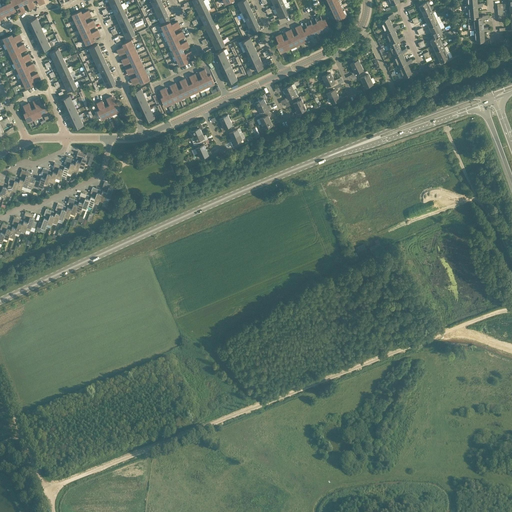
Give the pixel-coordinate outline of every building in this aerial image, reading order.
[(23,12),(17,0),(11,0),(12,1),(16,10),(15,8),(17,7),(20,13),(23,12)] [(25,3),(23,0),(17,0),(23,12),(25,11),(22,4),(25,3)] [(33,7),(29,0),(23,0),(25,3),(27,2),(30,9),(33,7)] [(203,0),(202,0),(195,4),(197,9),(206,5),(203,0)] [(341,4),(338,0),(337,0),(330,4),(332,9),(341,4)] [(16,10),(12,1),(7,3),(13,17),(16,15),(13,11),(16,10)] [(419,5),(422,11),(431,6),(428,1),(419,5)] [(165,7),(163,2),(154,6),(150,8),(152,13),(156,11),(165,7)] [(13,17),(7,3),(2,6),(6,14),(8,13),(10,18),(13,17)] [(121,3),(112,8),(115,13),(124,8),(121,3)] [(249,3),(240,7),(242,12),(251,8),(249,3)] [(275,7),(278,12),(287,8),(284,3),(275,7)] [(332,9),(334,14),(343,9),(341,4),(332,9)] [(206,5),(197,9),(199,14),(208,10),(206,5)] [(422,11),(424,16),(433,12),(431,6),(422,11)] [(156,11),(158,16),(167,12),(165,7),(156,11)] [(124,8),(115,13),(117,17),(126,13),(124,8)] [(244,17),(253,13),(251,8),(242,12),(244,17)] [(287,8),(278,12),(280,17),(289,13),(287,8)] [(75,19),(90,12),(89,9),(82,13),(81,10),(72,14),(75,19)] [(343,9),(334,14),(337,18),(345,14),(343,9)] [(208,10),(199,14),(202,19),(211,14),(208,10)] [(77,24),(86,20),(85,18),(91,15),(90,12),(75,19),(77,24)] [(169,17),(167,12),(158,16),(161,21),(169,17)] [(424,16),(427,21),(436,17),(433,12),(424,16)] [(126,13),(117,17),(119,22),(128,18),(126,13)] [(253,13),(244,17),(247,22),(256,17),(253,13)] [(383,27),(392,23),(390,18),(394,16),(393,13),(388,15),(389,17),(380,21),(383,27)] [(204,24),(213,19),(211,14),(202,19),(204,24)] [(324,29),(329,27),(325,18),(322,19),(320,15),(318,16),(324,29)] [(319,32),(324,29),(318,16),(315,17),(317,22),(315,23),(319,32)] [(39,22),(37,17),(28,21),(30,26),(39,22)] [(249,26),(258,22),(256,17),(247,22),(249,26)] [(427,21),(429,27),(438,23),(436,17),(427,21)] [(128,18),(119,22),(122,27),(130,23),(128,18)] [(79,29),(95,22),(93,19),(87,22),(86,20),(77,24),(79,29)] [(213,19),(204,24),(207,28),(215,24),(213,19)] [(310,19),(308,21),(314,34),(319,32),(315,23),(313,24),(310,19)] [(164,30),(179,23),(178,21),(171,24),(170,21),(161,25),(164,30)] [(309,36),(314,34),(308,21),(305,22),(307,26),(305,27),(309,36)] [(39,22),(30,26),(33,31),(42,27),(39,22)] [(81,34),(90,30),(89,28),(96,25),(95,22),(79,29),(81,34)] [(124,32),(133,28),(136,26),(134,22),(130,23),(122,27),(124,32)] [(248,33),(249,36),(252,34),(259,31),(258,29),(260,28),(258,22),(249,26),(251,32),(248,33)] [(164,30),(166,35),(175,31),(174,29),(180,26),(179,23),(164,30)] [(397,28),(396,26),(393,27),(392,23),(383,27),(385,32),(394,28),(395,29),(397,28)] [(438,23),(429,27),(432,32),(441,28),(438,23)] [(215,24),(207,28),(209,33),(218,29),(215,24)] [(298,25),(305,41),(310,38),(309,36),(305,27),(305,28),(306,30),(304,31),(301,24),(298,25)] [(300,43),(305,41),(298,25),(295,26),(298,33),(296,34),(300,43)] [(33,31),(35,36),(44,32),(42,27),(33,31)] [(124,32),(126,37),(135,33),(133,28),(124,32)] [(300,43),(296,34),(294,35),(291,28),(288,30),(295,45),(300,43)] [(397,33),(395,29),(394,28),(385,32),(388,38),(397,33)] [(432,32),(434,38),(439,36),(443,34),(441,28),(432,32)] [(90,30),(81,34),(84,39),(99,32),(98,29),(91,32),(90,30)] [(220,34),(218,29),(209,33),(211,38),(220,34)] [(166,35),(168,40),(184,33),(182,30),(176,34),(175,31),(166,35)] [(290,48),(295,45),(288,30),(286,31),(289,38),(286,39),(290,48)] [(35,36),(37,41),(46,37),(44,32),(35,36)] [(99,32),(84,39),(86,44),(95,40),(94,37),(100,34),(99,32)] [(13,36),(12,34),(3,38),(5,43),(21,36),(20,33),(13,36)] [(168,40),(170,45),(179,41),(178,39),(185,36),(184,33),(168,40)] [(285,50),(290,48),(286,39),(284,40),(281,33),(278,34),(285,50)] [(402,39),(401,37),(398,38),(397,33),(388,38),(390,43),(397,40),(399,39),(400,40),(402,39)] [(222,39),(220,34),(211,38),(214,43),(222,39)] [(281,52),(285,50),(278,34),(276,35),(279,42),(276,43),(281,52)] [(433,45),(442,41),(439,36),(443,34),(439,36),(434,38),(430,40),(433,45)] [(8,48),(16,44),(16,41),(22,38),(21,36),(5,43),(8,48)] [(40,46),(48,42),(46,37),(37,41),(40,46)] [(241,41),(244,46),(252,42),(250,37),(241,41)] [(118,51),(134,44),(131,39),(123,43),(124,46),(117,49),(118,51)] [(225,44),(222,39),(214,43),(216,48),(225,44)] [(170,45),(173,50),(188,43),(187,40),(180,43),(179,41),(170,45)] [(390,43),(388,44),(391,50),(399,46),(397,40),(390,43)] [(433,45),(435,51),(444,47),(442,41),(433,45)] [(48,42),(40,46),(42,51),(51,46),(48,42)] [(244,46),(246,51),(255,47),(252,42),(244,46)] [(10,53),(25,45),(24,43),(18,46),(16,44),(8,48),(10,53)] [(89,47),(91,52),(100,48),(98,43),(89,47)] [(189,46),(188,43),(173,50),(175,55),(184,51),(183,49),(189,46)] [(126,51),(127,53),(136,49),(134,44),(118,51),(120,54),(126,51)] [(10,53),(12,58),(21,53),(20,51),(27,48),(25,45),(10,53)] [(402,51),(402,52),(405,51),(404,49),(401,50),(399,46),(391,50),(393,55),(402,51)] [(50,51),(52,56),(61,52),(59,47),(50,51)] [(246,51),(248,56),(257,51),(255,47),(246,51)] [(435,51),(438,56),(447,52),(444,47),(435,51)] [(100,48),(91,52),(93,57),(102,53),(100,48)] [(122,59),(123,61),(138,54),(136,49),(127,53),(128,56),(122,59)] [(217,58),(226,54),(224,49),(215,53),(217,58)] [(175,55),(177,60),(193,53),(191,50),(185,53),(184,51),(175,55)] [(259,56),(257,51),(248,56),(250,60),(259,56)] [(396,61),(404,56),(402,52),(402,51),(393,55),(396,61)] [(52,56),(54,61),(63,57),(61,52),(52,56)] [(449,58),(447,52),(438,56),(440,62),(449,58)] [(12,58),(15,62),(30,55),(29,53),(22,56),(21,53),(12,58)] [(102,53),(93,57),(96,62),(105,58),(102,53)] [(194,55),(193,53),(177,60),(180,65),(188,61),(187,58),(194,55)] [(131,61),(132,63),(141,59),(138,54),(123,61),(124,64),(131,61)] [(217,58),(219,63),(228,59),(226,54),(217,58)] [(31,58),(30,55),(15,62),(17,67),(26,63),(25,61),(31,58)] [(262,61),(259,56),(250,60),(253,65),(262,61)] [(406,61),(404,56),(396,61),(398,65),(396,66),(396,67),(398,66),(407,62),(408,63),(408,64),(410,63),(410,62),(409,60),(406,61)] [(66,62),(63,57),(54,61),(57,66),(66,62)] [(105,58),(96,62),(98,67),(107,63),(105,58)] [(351,64),(353,68),(361,64),(359,59),(353,61),(352,58),(347,61),(349,65),(351,64)] [(143,64),(141,59),(132,63),(133,65),(126,68),(127,71),(143,64)] [(230,64),(228,59),(219,63),(222,68),(230,64)] [(264,66),(262,61),(253,65),(255,70),(264,66)] [(26,63),(17,67),(19,72),(35,65),(33,62),(27,66),(26,63)] [(68,67),(66,62),(57,66),(59,71),(68,67)] [(410,67),(408,64),(408,63),(407,62),(398,66),(401,72),(410,67)] [(107,63),(98,67),(100,72),(109,68),(107,63)] [(135,71),(136,73),(145,69),(143,64),(127,71),(129,74),(135,71)] [(222,68),(224,73),(233,69),(230,64),(222,68)] [(364,71),(363,69),(361,64),(353,68),(354,71),(352,72),(354,76),(357,75),(367,70),(364,71)] [(35,65),(19,72),(21,77),(30,73),(29,71),(36,68),(35,65)] [(59,71),(61,76),(70,72),(68,67),(59,71)] [(410,67),(401,72),(403,77),(412,73),(413,75),(418,72),(416,69),(411,72),(410,67)] [(109,68),(100,72),(103,77),(111,73),(109,68)] [(202,70),(209,85),(214,83),(210,74),(208,75),(205,68),(202,70)] [(322,75),(324,80),(325,81),(333,77),(331,73),(334,72),(332,68),(326,70),(328,73),(322,75)] [(131,78),(132,81),(147,74),(145,69),(136,73),(137,75),(131,78)] [(224,73),(226,78),(235,74),(233,69),(224,73)] [(204,87),(209,85),(202,70),(199,71),(203,78),(200,79),(204,87)] [(361,79),(363,82),(371,78),(367,70),(357,75),(359,80),(361,79)] [(24,82),(39,75),(38,72),(31,75),(30,73),(21,77),(24,82)] [(61,76),(64,81),(72,77),(70,72),(61,76)] [(111,73),(103,77),(105,82),(114,78),(111,73)] [(204,87),(200,79),(198,80),(195,73),(192,74),(200,90),(204,87)] [(147,74),(132,81),(133,84),(140,80),(141,83),(150,79),(147,74)] [(191,83),(195,92),(200,90),(192,74),(190,75),(193,82),(191,83)] [(235,74),(226,78),(229,83),(237,79),(235,74)] [(39,75),(24,82),(26,87),(35,83),(34,81),(40,78),(39,75)] [(64,81),(66,86),(75,82),(72,77),(64,81)] [(325,81),(327,85),(325,86),(327,89),(336,85),(339,83),(337,79),(334,80),(333,77),(325,81)] [(114,78),(105,82),(107,87),(116,83),(114,78)] [(183,79),(190,94),(195,92),(191,83),(188,84),(185,78),(183,79)] [(371,78),(363,82),(364,85),(362,86),(364,91),(372,87),(370,84),(373,83),(371,78)] [(185,97),(190,94),(183,79),(180,80),(183,87),(181,88),(185,97)] [(68,91),(77,87),(75,82),(66,86),(68,91)] [(173,83),(180,99),(185,97),(181,88),(178,89),(175,82),(173,83)] [(180,99),(173,83),(170,85),(173,91),(171,92),(175,101),(180,99)] [(284,90),(286,93),(294,89),(292,84),(286,87),(285,84),(280,86),(282,91),(284,90)] [(336,85),(327,89),(324,90),(325,93),(327,93),(329,97),(338,94),(336,90),(338,89),(336,85)] [(132,91),(134,96),(143,92),(141,87),(132,91)] [(175,101),(171,92),(169,93),(166,87),(163,88),(170,103),(175,101)] [(161,97),(164,104),(165,106),(170,103),(163,88),(160,89),(163,96),(161,97)] [(297,88),(294,89),(286,93),(287,96),(285,97),(287,102),(290,101),(298,97),(297,94),(299,93),(297,88)] [(146,97),(143,92),(134,96),(137,101),(146,97)] [(255,101),(258,106),(266,102),(264,99),(267,98),(265,93),(259,96),(253,99),(254,101),(255,101)] [(63,104),(72,99),(70,94),(61,99),(63,104)] [(329,97),(329,98),(331,102),(334,101),(335,104),(343,100),(341,95),(339,96),(338,94),(329,97)] [(117,112),(122,109),(118,101),(115,102),(112,95),(109,96),(117,112)] [(117,112),(109,96),(107,98),(110,105),(108,106),(112,114),(117,112)] [(294,104),(296,107),(304,103),(302,98),(300,96),(298,97),(290,101),(292,105),(294,104)] [(139,106),(148,102),(146,97),(137,101),(139,106)] [(36,99),(43,114),(48,112),(44,103),(42,104),(39,98),(36,99)] [(63,104),(66,108),(75,104),(77,103),(75,98),(72,99),(63,104)] [(38,117),(43,114),(36,99),(33,100),(36,107),(34,108),(38,117)] [(112,114),(108,106),(105,107),(102,100),(99,101),(107,116),(112,114)] [(107,116),(99,101),(97,102),(100,109),(98,110),(100,116),(102,119),(107,116)] [(29,102),(26,103),(33,119),(38,117),(34,108),(32,109),(29,102)] [(141,111),(150,107),(148,102),(139,106),(141,111)] [(262,110),(264,113),(269,110),(272,109),(270,104),(267,105),(266,102),(258,106),(260,111),(262,110)] [(33,119),(26,103),(23,105),(26,111),(24,112),(28,121),(33,119)] [(304,103),(296,107),(297,110),(295,111),(297,116),(306,112),(304,109),(306,108),(304,103)] [(75,104),(66,108),(68,113),(77,109),(75,105),(75,104)] [(150,107),(141,111),(144,116),(153,112),(150,107)] [(79,114),(77,109),(68,113),(70,118),(79,114)] [(260,118),(262,123),(270,119),(269,116),(271,115),(269,110),(264,113),(265,116),(260,118)] [(155,117),(153,112),(144,116),(146,121),(155,117)] [(81,119),(79,114),(70,118),(72,123),(81,119)] [(220,120),(222,123),(230,119),(228,114),(222,116),(221,114),(216,116),(218,121),(220,120)] [(0,125),(10,121),(8,117),(0,120),(0,125)] [(84,124),(81,119),(72,123),(75,128),(84,124)] [(232,124),(230,119),(222,123),(223,126),(221,127),(223,132),(226,130),(231,128),(230,125),(232,124)] [(262,123),(264,128),(268,126),(269,129),(276,126),(274,121),(272,122),(270,119),(262,123)] [(10,121),(0,125),(0,131),(1,134),(4,132),(3,129),(11,124),(10,121)] [(191,131),(194,136),(202,132),(201,129),(203,128),(201,123),(192,127),(193,130),(191,131)] [(240,127),(238,128),(232,131),(231,128),(226,130),(228,135),(230,134),(232,137),(240,133),(242,132),(240,127)] [(202,132),(194,136),(191,137),(195,145),(205,140),(208,139),(206,134),(203,135),(202,132)] [(240,133),(232,137),(233,140),(231,141),(233,146),(238,143),(237,141),(242,138),(240,133)] [(195,145),(198,153),(207,149),(205,145),(207,144),(205,140),(195,145)] [(198,153),(200,157),(206,155),(207,158),(212,155),(210,151),(208,152),(207,149),(198,153)] [(78,151),(77,154),(83,156),(79,166),(84,167),(87,158),(85,157),(86,154),(78,151)] [(76,160),(75,163),(73,170),(77,171),(79,166),(83,156),(77,154),(76,157),(79,158),(78,161),(76,160)] [(66,157),(65,160),(71,162),(68,171),(72,173),(73,170),(75,163),(73,163),(75,160),(66,157)] [(65,166),(63,169),(61,175),(66,177),(68,171),(71,162),(65,160),(64,163),(67,164),(66,166),(65,166)] [(60,178),(61,175),(63,169),(62,168),(63,165),(55,162),(54,165),(59,167),(56,177),(60,178)] [(53,171),(52,174),(50,180),(54,182),(56,177),(59,167),(54,165),(53,168),(55,169),(55,172),(53,171)] [(50,180),(52,174),(50,174),(51,170),(43,167),(42,170),(48,172),(44,182),(49,184),(50,180)] [(34,182),(29,181),(31,176),(29,175),(30,172),(22,169),(21,172),(27,174),(23,184),(28,185),(27,187),(32,189),(33,186),(34,182)] [(41,176),(39,181),(35,180),(34,182),(33,186),(37,188),(38,186),(42,187),(44,182),(48,172),(42,170),(41,174),(44,175),(43,177),(41,176)] [(21,189),(23,184),(27,174),(21,172),(20,175),(23,176),(22,179),(20,178),(19,181),(17,188),(21,189)] [(10,175),(9,178),(15,180),(12,189),(16,191),(17,188),(19,181),(17,181),(18,177),(10,175)] [(10,195),(12,189),(15,180),(9,178),(8,181),(11,182),(10,184),(8,184),(7,187),(8,187),(5,193),(10,195)] [(110,197),(112,192),(113,188),(111,187),(112,184),(104,181),(103,184),(109,186),(106,195),(110,197)] [(104,201),(106,195),(109,186),(103,184),(102,187),(105,188),(104,191),(102,190),(101,193),(99,199),(104,201)] [(98,202),(99,199),(101,193),(100,193),(101,189),(93,186),(92,190),(97,192),(94,201),(98,202)] [(92,206),(94,201),(97,192),(92,190),(90,193),(93,194),(92,196),(91,195),(90,199),(88,205),(92,206)] [(87,208),(88,205),(90,199),(88,198),(89,195),(81,192),(80,195),(86,197),(83,206),(87,208)] [(81,212),(83,206),(86,197),(80,195),(79,198),(82,199),(81,202),(79,201),(78,204),(76,210),(81,212)] [(74,203),(71,212),(70,214),(74,216),(75,213),(76,210),(78,204),(76,203),(77,200),(69,197),(68,201),(74,203)] [(423,204),(425,209),(433,206),(431,200),(423,204)] [(69,217),(70,214),(71,212),(74,203),(68,201),(67,204),(70,205),(69,207),(67,206),(66,210),(64,216),(69,217)] [(62,223),(63,219),(64,216),(66,210),(65,209),(66,206),(58,203),(57,206),(62,208),(59,217),(58,221),(62,223)] [(58,221),(59,217),(62,208),(57,206),(56,209),(58,210),(57,212),(56,212),(55,215),(53,221),(57,223),(58,221)] [(50,228),(53,221),(55,215),(53,214),(54,211),(46,208),(45,212),(51,214),(46,226),(50,228)] [(31,216),(26,229),(30,231),(32,226),(35,227),(37,222),(33,221),(35,218),(33,217),(34,214),(26,211),(25,214),(31,216)] [(44,217),(42,222),(39,221),(36,230),(41,231),(42,227),(45,228),(46,226),(51,214),(45,212),(44,214),(47,215),(46,218),(44,217)] [(26,231),(26,229),(31,216),(25,214),(23,217),(26,218),(26,221),(24,220),(23,223),(21,230),(26,231)] [(20,233),(21,230),(23,223),(21,223),(22,220),(14,217),(13,220),(19,222),(16,231),(20,233)] [(14,237),(16,231),(19,222),(13,220),(12,223),(15,224),(14,226),(12,226),(11,229),(9,235),(14,237)] [(8,238),(9,235),(11,229),(10,228),(11,225),(3,222),(1,226),(7,228),(4,237),(8,238)] [(355,247),(358,252),(366,249),(364,243),(355,247)]
